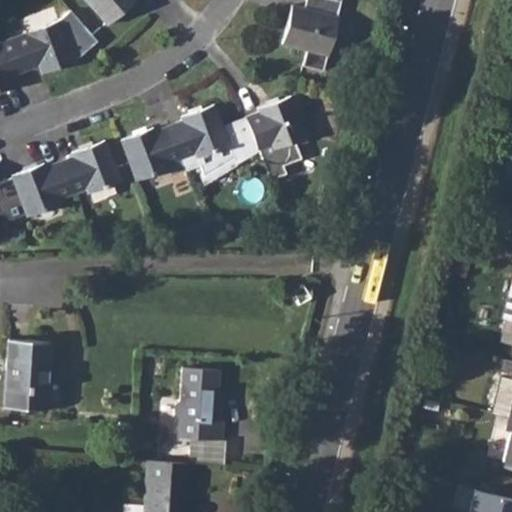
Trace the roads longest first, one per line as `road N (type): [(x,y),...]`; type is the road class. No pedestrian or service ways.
road 1 (secondary): [(439,0),(305,511)]
road 2 (residential): [(228,0),(188,47),(121,89),(3,138)]
